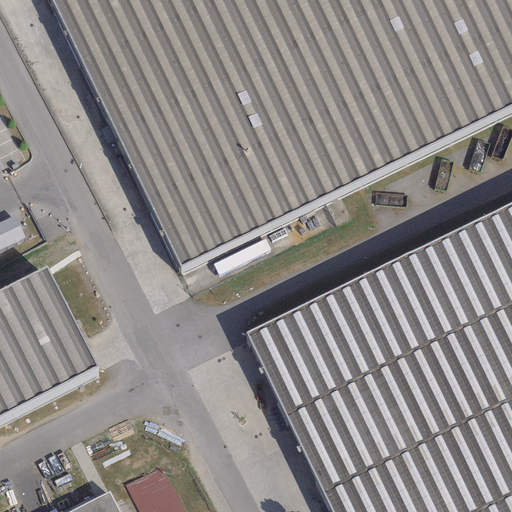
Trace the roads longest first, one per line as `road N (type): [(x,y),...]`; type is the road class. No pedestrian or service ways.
road 1 (unclassified): [(511,164),(144,340)]
road 2 (residential): [(0,58),(144,340)]
road 3 (unclassified): [(161,374),(0,457)]
road 4 (residential): [(161,374),(234,511)]
